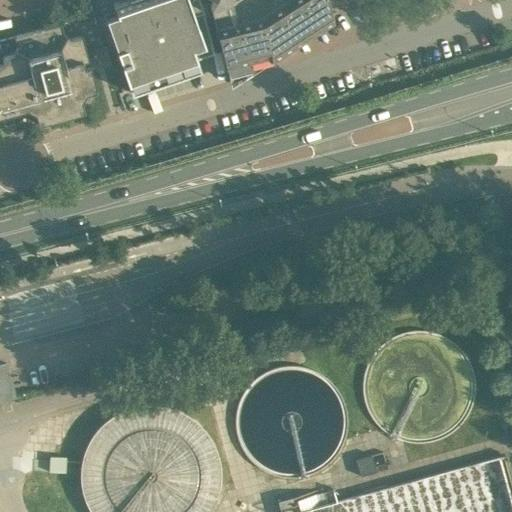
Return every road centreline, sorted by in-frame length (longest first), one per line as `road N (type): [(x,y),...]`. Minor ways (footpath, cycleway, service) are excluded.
road 1 (residential): [(0,185),(53,152),(511,8)]
road 2 (primary): [(511,76),(86,210)]
road 3 (primary): [(86,210),(165,201),(511,115)]
road 4 (unclassified): [(511,178),(504,177),(500,297),(511,356)]
